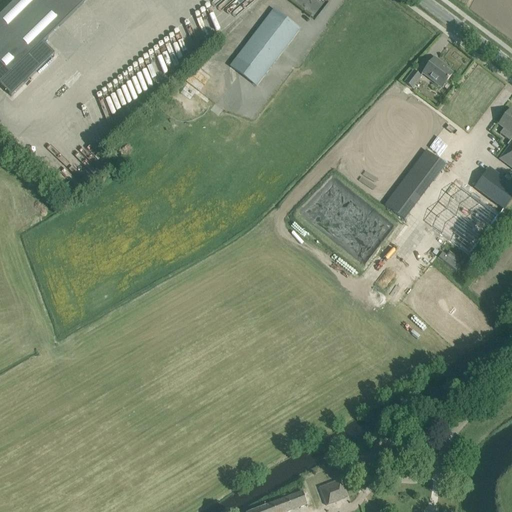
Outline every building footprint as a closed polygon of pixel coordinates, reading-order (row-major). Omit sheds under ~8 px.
[(17,0),(0,17),(0,85),(11,96),(54,54),(43,43),(87,0),(17,0)] [(299,31),(273,11),(230,67),(256,87),(299,31)] [(441,66),(442,64),(434,58),(423,74),(442,88),(452,75),(441,66)] [(405,83),(412,88),(420,77),(413,72),(405,83)] [(408,116),(456,152),(468,136),(420,100),(408,116)] [(507,145),(509,147),(499,160),(511,169),(511,112),(509,110),(503,118),(499,125),(504,129),(500,134),(510,142),(507,145)] [(398,132),(418,144),(421,139),(401,127),(398,132)] [(434,181),(446,166),(425,151),(414,166),(434,181)] [(503,211),(511,199),(511,185),(489,168),(474,189),(503,211)] [(308,493),(315,511),(347,498),(341,480),(308,493)] [(302,493),(274,504),(277,511),(289,511),(307,505),(302,493)]
